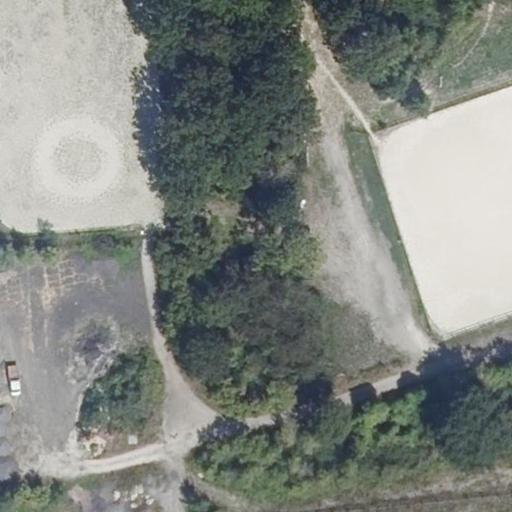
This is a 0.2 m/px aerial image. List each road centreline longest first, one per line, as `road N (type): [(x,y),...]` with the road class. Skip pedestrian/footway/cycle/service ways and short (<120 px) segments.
road 1 (track): [(2,488),(429,368),(511,355)]
road 2 (track): [(429,368),(352,228),(280,0)]
road 3 (track): [(195,438),(155,321),(146,228)]
